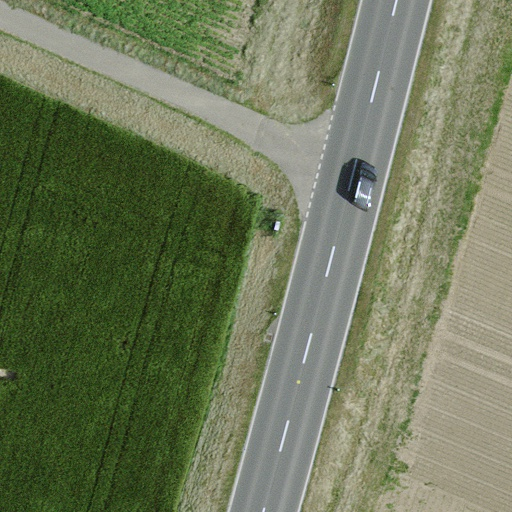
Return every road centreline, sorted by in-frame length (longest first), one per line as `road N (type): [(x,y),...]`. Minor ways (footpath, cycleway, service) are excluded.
road 1 (unclassified): [(351,173),(0,17)]
road 2 (primary): [(263,511),(351,173)]
road 3 (primary): [(351,173),(395,0)]
